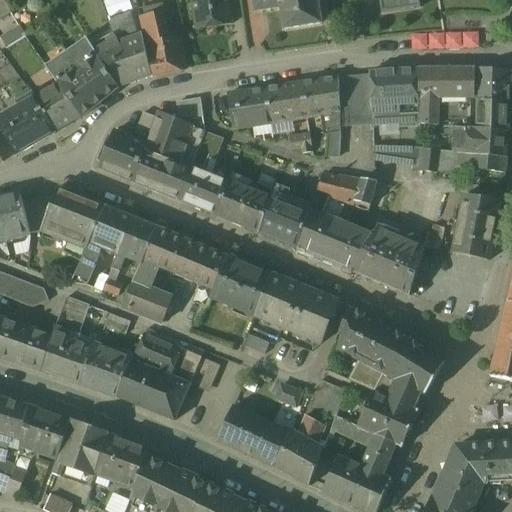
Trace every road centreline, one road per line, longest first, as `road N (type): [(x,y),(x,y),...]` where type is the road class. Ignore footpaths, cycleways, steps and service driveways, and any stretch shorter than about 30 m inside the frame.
road 1 (residential): [(511,59),(482,47),(203,78),(137,98),(111,117),(80,172)]
road 2 (residential): [(80,172),(351,285),(466,354)]
road 3 (secondary): [(0,377),(174,437),(322,511)]
road 4 (residential): [(394,511),(466,354)]
